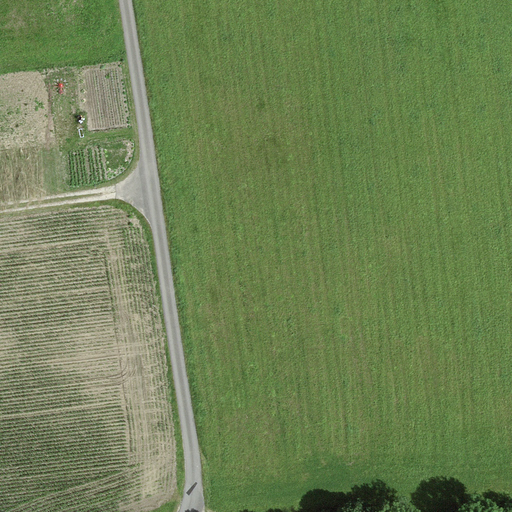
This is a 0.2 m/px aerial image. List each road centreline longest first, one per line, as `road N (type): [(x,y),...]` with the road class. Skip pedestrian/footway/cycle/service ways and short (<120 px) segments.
road 1 (residential): [(185,511),(193,468),(121,0)]
road 2 (track): [(150,188),(0,207)]
